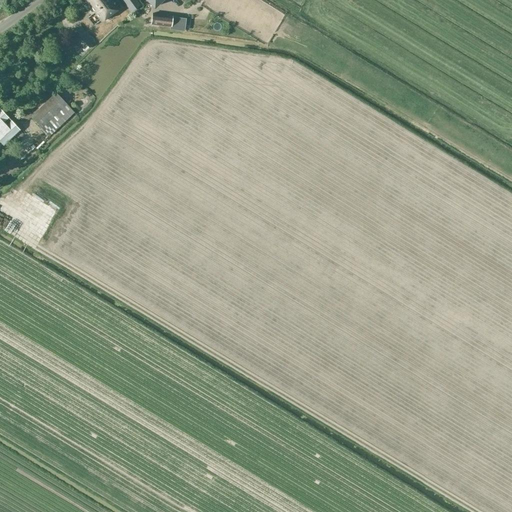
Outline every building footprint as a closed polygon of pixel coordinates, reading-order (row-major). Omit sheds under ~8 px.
[(112,0),(86,0),(102,20),(118,8),(112,0)] [(134,0),(123,0),(122,1),(126,6),(130,3),(134,9),(139,6),(134,0)] [(152,14),(151,24),(170,27),(172,17),(152,14)] [(79,28),(72,33),(85,49),(91,44),(79,28)] [(75,113),(55,92),(30,117),(49,136),(75,113)] [(0,141),(4,145),(19,130),(0,109),(0,141)]
